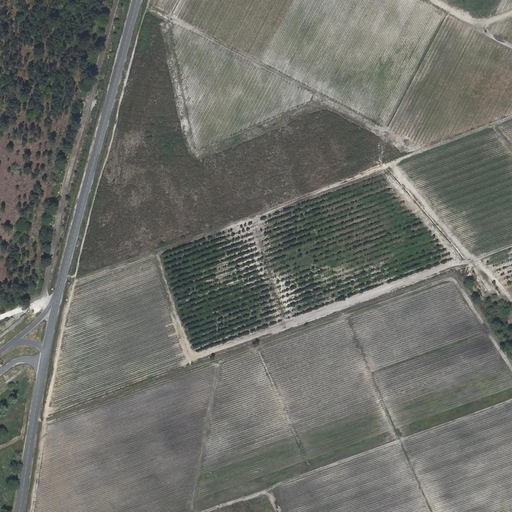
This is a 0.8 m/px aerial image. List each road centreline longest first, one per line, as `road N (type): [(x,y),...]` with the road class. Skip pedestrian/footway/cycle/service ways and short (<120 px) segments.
road 1 (track): [(30,511),(57,345),(148,0)]
road 2 (tertiary): [(136,0),(53,308),(34,337)]
road 3 (track): [(146,7),(411,154)]
road 4 (track): [(323,100),(192,152),(168,19),(179,0)]
road 5 (tertiary): [(33,359),(40,380),(18,511)]
